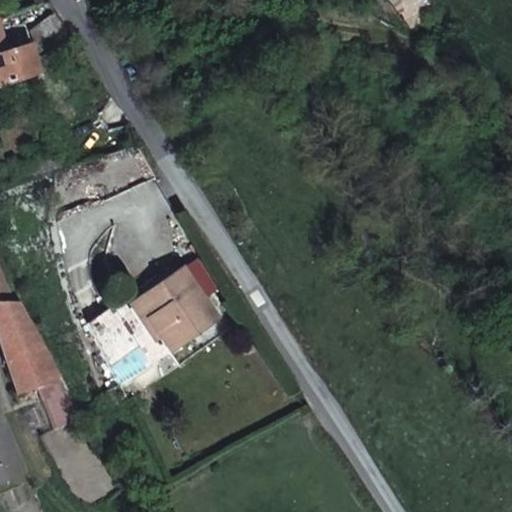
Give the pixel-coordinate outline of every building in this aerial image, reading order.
[(22,58),(28,56),(68,42),(58,27),(22,40),(23,45),(4,50),(0,40),(0,55),(6,55),(12,78),(25,75),(22,58)] [(0,90),(34,84),(28,56),(22,58),(25,75),(12,78),(6,55),(0,55),(0,90)] [(9,281),(0,267),(0,359),(13,389),(31,381),(61,367),(9,281)] [(170,350),(216,319),(180,267),(128,301),(141,321),(147,318),(170,350)] [(109,300),(84,317),(115,382),(150,358),(109,300)] [(87,410),(61,367),(31,381),(58,425),(87,410)]
